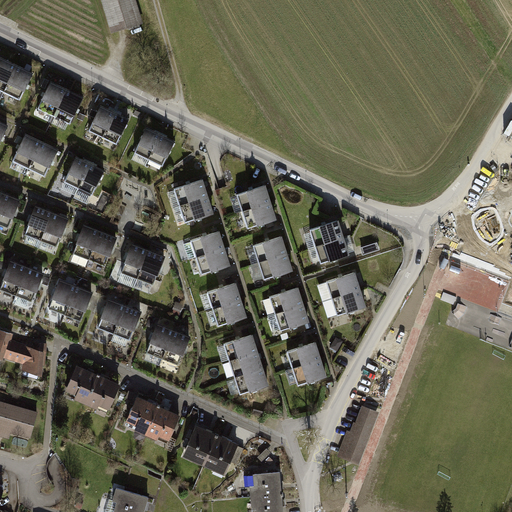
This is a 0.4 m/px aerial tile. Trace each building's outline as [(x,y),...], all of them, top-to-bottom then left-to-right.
[(133,0),(101,0),(112,34),(142,25),(133,0)] [(17,66),(1,58),(0,59),(0,89),(4,92),(17,66)] [(33,74),(17,66),(4,92),(20,100),(33,74)] [(67,90),(51,83),(38,109),(54,116),(67,90)] [(83,98),(67,90),(54,116),(70,124),(83,98)] [(115,113),(101,107),(90,131),(103,137),(115,113)] [(129,120),(115,113),(103,137),(117,144),(129,120)] [(161,135),(147,129),(136,153),(149,159),(161,135)] [(42,143),(26,135),(14,161),(29,169),(42,143)] [(175,142),(161,135),(149,159),(163,166),(175,142)] [(58,151),(42,143),(29,169),(45,177),(58,151)] [(90,164),(77,158),(65,182),(79,189),(90,164)] [(104,171),(90,164),(79,189),(93,195),(104,171)] [(208,196),(202,180),(174,189),(180,205),(208,196)] [(270,202),(265,185),(237,194),(242,211),(270,202)] [(19,200),(4,194),(0,203),(0,224),(9,228),(19,200)] [(213,213),(208,196),(180,205),(185,222),(213,213)] [(276,219),(270,202),(242,211),(248,228),(276,219)] [(52,213),(36,206),(25,234),(41,241),(52,213)] [(68,219),(52,213),(41,241),(57,247),(68,219)] [(343,237),(338,221),(310,229),(315,246),(343,237)] [(101,231),(85,225),(74,253),(90,260),(101,231)] [(117,238),(101,231),(90,260),(106,266),(117,238)] [(224,248),(219,231),(191,240),(196,257),(224,248)] [(287,253),(281,237),(254,245),(259,262),(287,253)] [(349,254),(343,237),(315,246),(321,263),(349,254)] [(362,248),(364,255),(380,250),(378,243),(362,248)] [(149,251),(133,244),(122,273),(138,279),(149,251)] [(230,265),(224,248),(196,257),(202,274),(230,265)] [(165,257),(149,251),(138,279),(154,285),(165,257)] [(292,270),(287,253),(259,262),(264,279),(292,270)] [(27,267),(12,261),(1,289),(17,295),(27,267)] [(43,273),(27,267),(17,295),(32,301),(43,273)] [(360,289),(355,272),(327,281),(332,298),(360,289)] [(77,286),(61,280),(50,308),(66,315),(77,286)] [(241,300),(236,283),(208,292),(213,309),(241,300)] [(92,293),(77,286),(66,315),(81,321),(92,293)] [(303,304),(298,288),(270,296),(275,313),(303,304)] [(366,306),(360,289),(332,298),(338,315),(366,306)] [(125,306),(109,299),(98,328),(114,334),(125,306)] [(246,317),(241,300),(213,309),(219,326),(246,317)] [(309,321),(303,304),(275,313),(281,330),(309,321)] [(141,312),(125,306),(114,334),(130,340),(141,312)] [(174,331),(158,324),(147,352),(163,359),(174,331)] [(0,330),(0,356),(1,357),(9,333),(0,330)] [(190,337),(174,331),(163,359),(179,365),(190,337)] [(258,352),(252,335),(224,344),(230,360),(258,352)] [(43,352),(10,342),(5,356),(25,362),(24,369),(41,375),(43,352)] [(321,359),(315,342),(288,351),(293,368),(321,359)] [(263,369),(258,352),(230,360),(235,377),(263,369)] [(326,376),(321,359),(293,368),(299,385),(326,376)] [(76,398),(86,403),(98,375),(77,367),(67,390),(77,394),(76,398)] [(269,386),(263,369),(235,377),(241,394),(269,386)] [(98,375),(86,403),(96,407),(98,403),(109,407),(119,385),(98,375)] [(136,429),(146,434),(158,406),(138,398),(128,421),(138,425),(136,429)] [(37,412),(1,402),(0,406),(0,434),(8,437),(10,431),(30,436),(37,412)] [(158,406),(146,434),(157,438),(159,434),(169,438),(179,415),(158,406)] [(349,431),(338,457),(356,464),(376,412),(363,407),(353,432),(349,431)] [(195,459),(205,463),(217,436),(196,427),(186,450),(197,455),(195,459)] [(217,436),(205,463),(215,468),(217,463),(228,468),(238,445),(217,436)] [(251,486),(252,497),(282,494),(280,472),(255,474),(256,485),(251,486)] [(144,511),(148,497),(117,488),(113,500),(110,499),(105,511),(144,511)] [(283,511),(282,494),(252,497),(253,508),(258,508),(258,511),(283,511)]
